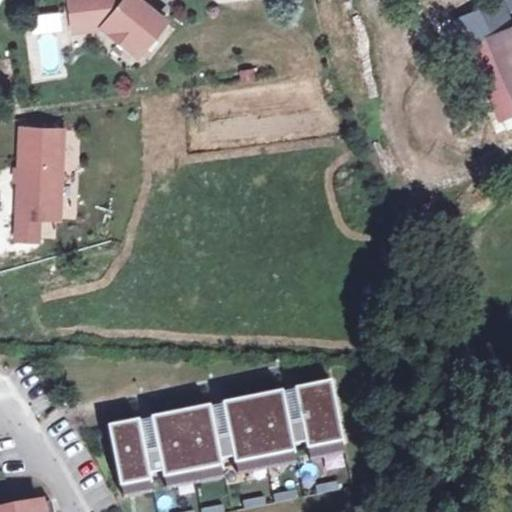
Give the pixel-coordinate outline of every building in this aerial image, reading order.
[(140,0),(68,0),(72,27),(100,24),(101,25),(104,20),(116,30),(113,34),(134,51),(161,18),(151,10),(141,1),(140,0)] [(150,0),(140,0),(141,1),(151,10),(150,0)] [(511,23),(510,25),(487,35),(511,92),(511,23)] [(511,112),(511,92),(487,35),(470,42),(503,117),(511,112)] [(60,131),(21,129),(16,238),(35,239),(36,206),(56,207),(60,131)] [(332,383),(295,390),(296,394),(306,443),(308,451),(344,443),(332,383)] [(283,392),(224,404),(225,407),(234,457),(236,465),(295,453),(293,446),(284,396),(283,392)] [(296,394),(284,396),(293,446),(306,443),(296,394)] [(211,406),(152,418),(152,422),(162,471),(164,479),(223,467),(222,460),(212,410),(211,406)] [(222,460),(234,457),(225,407),(212,410),(222,460)] [(139,421),(109,427),(121,488),(151,481),(149,473),(139,424),(139,421)] [(152,422),(139,424),(149,473),(162,471),(152,422)] [(336,482),(315,487),(316,494),(338,490),(336,482)] [(294,490),(273,495),(274,502),(295,498),(294,490)] [(263,497),(242,501),(243,509),(264,505),(263,497)] [(51,511),(50,503),(0,511),(51,511)]
